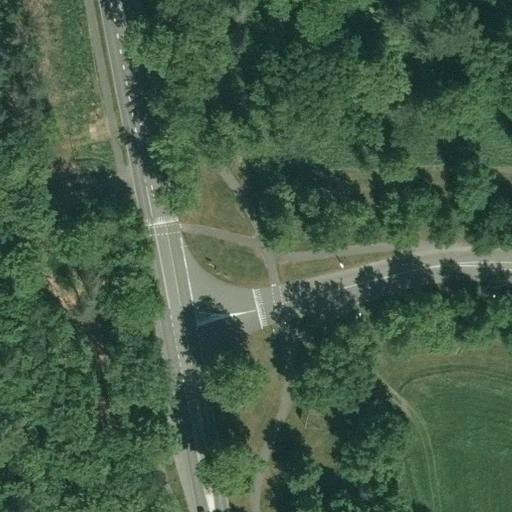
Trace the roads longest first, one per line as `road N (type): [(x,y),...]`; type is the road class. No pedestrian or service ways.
road 1 (secondary): [(104,0),(167,329)]
road 2 (secondary): [(190,323),(125,0)]
road 3 (unclassified): [(190,323),(425,268),(511,266)]
road 4 (secondary): [(217,511),(190,323)]
road 5 (secondary): [(167,329),(205,511)]
